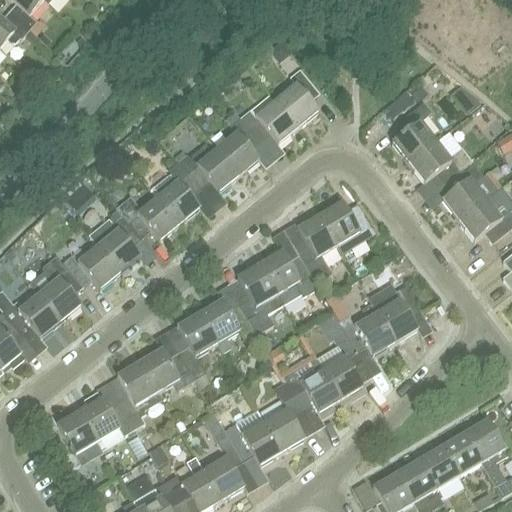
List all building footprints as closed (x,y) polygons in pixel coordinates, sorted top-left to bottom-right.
[(43,4),(39,0),(5,0),(16,9),(9,17),(29,35),(37,26),(29,20),(43,4)] [(48,8),(55,0),(70,0),(71,1),(71,0),(39,0),(43,4),(48,8)] [(0,52),(7,45),(10,48),(14,48),(19,43),(21,44),(29,35),(9,17),(1,25),(0,24),(0,52)] [(319,98),(299,74),(290,82),(295,89),(275,105),(298,133),(318,116),(309,106),(319,98)] [(404,95),(384,114),(391,124),(414,107),(404,95)] [(249,115),(240,123),(259,147),(269,139),(278,149),(298,133),(275,105),(255,122),(249,115)] [(391,147),(408,168),(436,146),(420,125),(430,117),(423,107),(394,130),(402,139),(391,147)] [(259,147),(240,123),(230,131),(236,138),(216,154),(239,181),(258,165),(250,155),(259,147)] [(435,179),(443,189),(472,167),(460,152),(448,162),(436,146),(408,168),(423,188),(435,179)] [(187,160),(178,167),(200,195),(209,187),(218,198),(239,181),(216,154),(196,171),(187,160)] [(191,203),(200,195),(178,167),(167,176),(169,179),(150,194),(180,230),(200,214),(191,203)] [(442,205),(458,226),(495,196),(472,167),(443,189),(451,198),(442,205)] [(116,213),(121,219),(141,243),(151,236),(159,247),(180,230),(150,194),(149,195),(156,203),(141,215),(130,201),(116,213)] [(495,196),(458,226),(474,246),(484,238),(491,248),(511,231),(511,222),(509,219),(511,216),(511,212),(504,202),(502,204),(495,196)] [(341,207),(319,220),(337,251),(360,238),(364,245),(375,239),(359,212),(348,219),(341,207)] [(98,250),(120,278),(140,262),(131,251),(141,243),(121,219),(111,227),(117,234),(98,250)] [(320,261),(337,251),(319,220),(296,234),(308,254),(298,260),(317,292),(315,289),(331,280),(320,261)] [(71,260),(63,266),(83,291),(91,285),(100,295),(120,278),(98,250),(77,267),(71,260)] [(282,257),(260,270),(278,300),(295,290),(302,301),(317,292),(298,260),(287,266),(282,257)] [(38,299),(61,326),(81,310),(73,300),(83,291),(63,266),(61,268),(54,260),(40,272),(43,275),(29,287),(38,299)] [(283,310),(278,300),(260,270),(237,283),(249,303),(238,309),(254,336),(256,340),(260,338),(273,330),(267,320),(283,310)] [(511,275),(503,283),(511,294),(511,275)] [(399,304),(377,317),(395,348),(418,335),(411,323),(421,317),(405,290),(395,296),(399,304)] [(0,313),(2,316),(22,340),(32,333),(40,343),(61,326),(38,299),(17,316),(1,296),(0,296),(0,313)] [(395,348),(377,317),(371,308),(362,313),(367,323),(354,331),(335,298),(324,305),(332,318),(356,358),(367,351),(373,361),(395,348)] [(222,306),(200,319),(218,349),(222,357),(231,352),(226,344),(240,336),(244,342),(254,336),(238,309),(227,316),(222,306)] [(0,373),(1,375),(9,368),(13,373),(25,363),(13,348),(22,340),(2,316),(0,317),(0,373)] [(317,327),(318,327),(329,346),(334,344),(344,362),(322,375),(340,406),(347,401),(350,406),(365,398),(362,393),(363,392),(346,364),(356,358),(332,318),(317,327)] [(178,358),(194,385),(204,379),(195,362),(218,349),(200,319),(177,332),(189,352),(178,358)] [(161,354),(139,368),(157,398),(175,387),(180,385),(184,391),(194,385),(178,358),(167,364),(161,354)] [(331,411),(340,406),(322,375),(321,375),(316,366),(306,372),(311,381),(299,388),(296,382),(285,388),(301,415),(311,409),(321,424),(334,416),(331,411)] [(157,398),(139,368),(117,380),(129,401),(117,407),(133,434),(145,427),(141,421),(144,419),(143,416),(161,406),(157,398)] [(301,415),(285,388),(275,394),(286,414),(264,427),(282,457),(304,444),(290,421),(301,415)] [(88,411),(79,417),(97,447),(101,454),(133,434),(117,407),(107,413),(98,397),(85,405),(88,411)] [(53,447),(69,474),(79,468),(75,460),(97,447),(79,417),(57,430),(64,441),(53,447)] [(507,461),(503,454),(504,454),(487,425),(464,439),(481,467),(480,468),(501,503),(511,496),(511,481),(505,485),(495,468),(507,461)] [(259,471),(282,457),(264,427),(242,440),(238,434),(227,441),(243,467),(253,460),(259,471)] [(481,467),(464,439),(441,452),(458,481),(480,468),(481,467)] [(226,462),(203,476),(221,506),(244,493),(232,473),(243,467),(227,441),(217,447),(226,462)] [(458,481),(441,452),(419,465),(436,494),(458,481)] [(176,482),(166,488),(180,511),(184,511),(191,508),(193,511),(210,511),(221,506),(203,476),(195,462),(186,468),(194,481),(181,489),(176,482)] [(436,494),(419,465),(396,479),(413,508),(436,494)] [(265,471),(248,476),(253,493),(270,488),(265,471)] [(405,511),(413,508),(396,479),(372,493),(381,507),(375,510),(376,511),(405,511)] [(180,511),(166,488),(155,494),(155,493),(132,506),(135,511),(180,511)] [(476,511),(483,511),(493,507),(488,498),(473,506),(476,511)]
